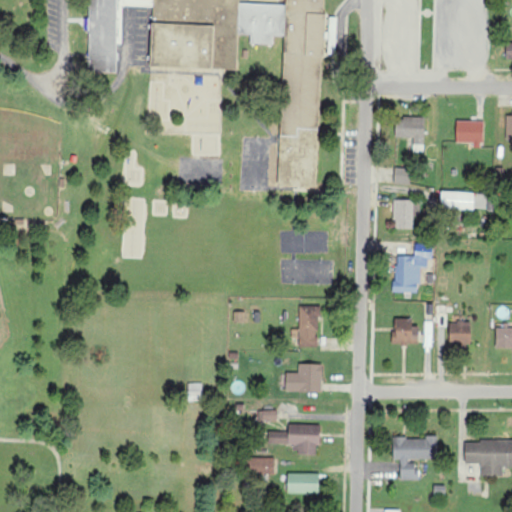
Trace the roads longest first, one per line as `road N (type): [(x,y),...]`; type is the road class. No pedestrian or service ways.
road 1 (residential): [(358,511),(367,0)]
road 2 (residential): [(511,390),(360,390)]
road 3 (residential): [(511,86),(367,85)]
